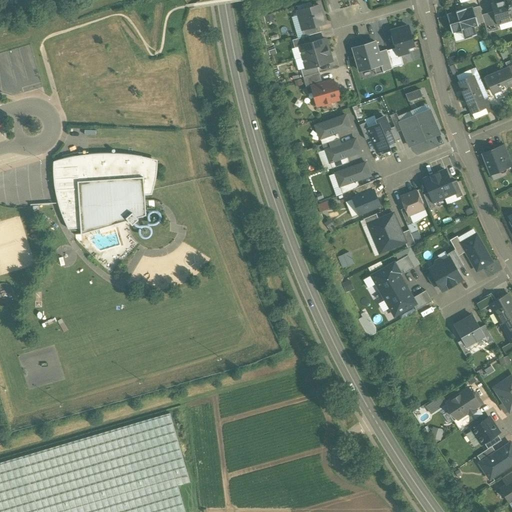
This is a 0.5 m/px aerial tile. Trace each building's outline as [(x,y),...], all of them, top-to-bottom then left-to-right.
[(507,0),(493,4),(495,11),(498,23),(499,23),(511,19),(511,16),(507,0)] [(320,5),(301,11),(298,15),(299,19),(304,21),(305,28),(306,28),(319,25),(325,23),(320,5)] [(473,6),(447,14),(452,33),(462,30),(464,39),(477,35),(477,34),(475,34),(473,26),(477,24),(478,26),(479,26),(478,24),(473,8),(473,6)] [(480,6),(473,8),(478,24),(484,22),(480,6)] [(495,11),(488,13),(492,27),(497,26),(499,23),(498,23),(495,11)] [(319,25),(306,28),(305,28),(302,29),(304,37),(309,35),(309,36),(321,32),(319,25)] [(408,26),(392,31),(397,48),(399,55),(401,55),(408,52),(406,45),(413,43),(408,26)] [(304,37),(293,40),(295,48),(300,46),(311,43),(309,36),(309,35),(304,37)] [(311,43),(300,46),(303,57),(329,50),(325,39),(311,43)] [(379,53),(375,41),(353,48),(360,71),(381,65),(382,64),(379,53)] [(397,48),(387,51),(392,68),(403,64),(401,55),(399,55),(397,48)] [(329,50),(303,57),(306,68),(318,65),(332,61),(329,50)] [(387,50),(379,53),(382,64),(381,65),(384,72),(384,70),(392,68),(387,51),(387,50)] [(318,65),(306,68),(301,69),(303,77),(320,72),(318,65)] [(508,68),(487,77),(493,93),(501,90),(502,93),(509,90),(508,87),(511,85),(511,76),(508,68)] [(320,72),(303,77),(306,88),(312,86),(323,83),(320,72)] [(473,76),(459,82),(466,97),(480,91),(473,76)] [(323,83),(312,86),(314,94),(316,98),(318,106),(322,104),(322,105),(331,103),(330,102),(339,100),(337,94),(338,93),(336,86),(335,86),(333,80),(323,83)] [(419,89),(405,94),(408,102),(422,96),(419,89)] [(480,91),(466,97),(472,113),(480,109),(481,110),(484,109),(485,107),(486,107),(483,100),(480,91)] [(494,111),(489,98),(483,100),(486,107),(485,107),(488,113),(494,111)] [(429,110),(415,116),(424,140),(439,134),(429,110)] [(395,126),(397,132),(403,129),(400,122),(396,113),(390,116),(395,126)] [(351,128),(346,115),(316,126),(320,139),(337,133),(351,128)] [(389,128),(384,116),(376,120),(378,124),(367,128),(371,137),(377,153),(395,146),(393,142),(388,129),(389,128)] [(415,116),(400,122),(403,129),(410,146),(424,140),(415,116)] [(366,140),(371,137),(367,128),(365,123),(360,125),(366,140)] [(389,128),(388,129),(393,142),(400,139),(397,132),(395,126),(389,128)] [(337,133),(320,139),(322,145),(339,138),(337,133)] [(360,152),(356,140),(326,150),(330,162),(347,156),(360,152)] [(511,161),(505,145),(499,148),(505,163),(511,161)] [(505,163),(499,148),(483,154),(491,174),(499,171),(499,173),(502,174),(506,173),(507,170),(505,163)] [(102,153),(80,155),(71,157),(64,159),(54,161),(54,163),(53,173),(54,185),(57,197),(60,209),(63,217),(66,223),(69,229),(81,228),(78,181),(144,177),(145,195),(152,195),(154,189),(155,183),(156,177),(157,171),(158,165),(143,161),(142,156),(132,155),(119,154),(102,153)] [(347,156),(330,162),(332,168),(349,162),(347,156)] [(365,163),(336,174),(340,187),(357,181),(370,176),(365,163)] [(446,170),(435,174),(444,197),(455,193),(451,183),(446,170)] [(444,197),(435,174),(424,179),(429,192),(433,202),(434,202),(444,197)] [(144,177),(78,181),(81,228),(81,234),(129,220),(126,218),(132,212),(138,218),(146,215),(146,211),(145,195),(144,177)] [(357,181),(340,187),(343,194),(354,189),(360,187),(357,181)] [(463,195),(457,181),(451,183),(455,193),(457,198),(463,195)] [(360,187),(354,189),(357,197),(373,190),(370,182),(360,187)] [(357,197),(353,199),(360,214),(380,205),(373,190),(357,197)] [(416,191),(402,197),(406,207),(409,215),(410,215),(424,209),(416,191)] [(433,202),(429,192),(424,195),(430,209),(436,207),(434,202),(433,202)] [(409,215),(406,207),(401,210),(407,225),(413,223),(410,215),(409,215)] [(138,218),(132,212),(126,218),(129,220),(132,225),(134,223),(139,219),(138,218)] [(378,219),(368,224),(380,253),(405,243),(401,233),(393,213),(378,219)] [(368,224),(378,219),(376,214),(363,220),(366,225),(368,224)] [(409,230),(401,233),(405,243),(408,248),(415,245),(409,230)] [(462,243),(461,243),(466,252),(477,271),(492,262),(477,234),(462,243)] [(458,236),(450,240),(455,249),(459,256),(466,252),(461,243),(462,243),(458,236)] [(459,256),(455,249),(447,254),(449,258),(450,257),(457,269),(464,265),(459,256)] [(354,262),(349,251),(339,255),(344,266),(354,262)] [(414,266),(408,255),(393,264),(399,274),(414,266)] [(449,258),(444,261),(443,260),(440,259),(436,261),(435,264),(436,265),(430,269),(432,272),(438,283),(442,290),(462,279),(457,269),(450,257),(449,258)] [(372,276),(382,293),(403,281),(399,274),(393,264),(372,276)] [(432,272),(427,275),(433,286),(438,283),(432,272)] [(343,282),(346,291),(354,288),(351,279),(343,282)] [(403,281),(382,293),(395,315),(414,304),(416,303),(413,298),(403,281)] [(432,300),(426,290),(413,298),(416,303),(414,304),(417,309),(432,300)] [(511,316),(511,300),(509,294),(489,305),(500,324),(511,316)] [(358,316),(367,337),(377,332),(368,312),(358,316)] [(479,328),(472,315),(455,325),(464,341),(468,348),(485,338),(479,328)] [(511,341),(511,316),(500,324),(511,342),(511,341)] [(485,325),(479,328),(485,338),(487,342),(492,338),(485,325)] [(464,341),(459,344),(464,354),(470,351),(468,348),(464,341)] [(511,376),(505,381),(506,382),(506,385),(497,391),(510,411),(511,409),(511,376)] [(469,389),(447,403),(450,407),(449,408),(448,411),(450,415),(453,415),(455,414),(457,418),(458,419),(469,412),(470,415),(471,414),(475,411),(474,409),(482,403),(475,393),(473,395),(469,389)] [(469,412),(458,419),(457,418),(454,421),(460,429),(475,420),(471,414),(470,415),(469,412)] [(170,413),(0,462),(0,511),(185,511),(178,485),(190,482),(170,413)] [(489,417),(472,429),(482,444),(497,434),(499,432),(489,417)] [(497,434),(484,442),(488,449),(492,446),(501,440),(497,434)] [(481,462),(479,463),(485,471),(487,469),(492,477),(511,464),(511,445),(510,443),(496,452),(481,462)] [(488,449),(477,456),(481,462),(496,452),(492,446),(488,449)] [(511,471),(502,478),(507,485),(511,481),(511,471)] [(511,481),(507,485),(501,489),(509,501),(511,499),(511,481)]
